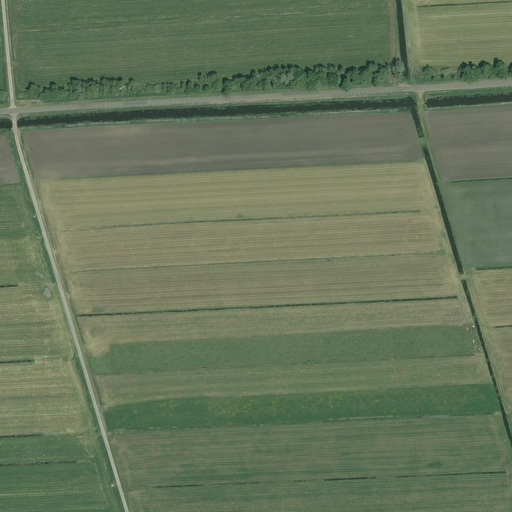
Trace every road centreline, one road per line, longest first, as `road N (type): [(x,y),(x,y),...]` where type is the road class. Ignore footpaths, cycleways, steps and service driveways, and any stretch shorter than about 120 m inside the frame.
road 1 (unclassified): [(13,111),(511,80)]
road 2 (unclassified): [(125,511),(13,111)]
